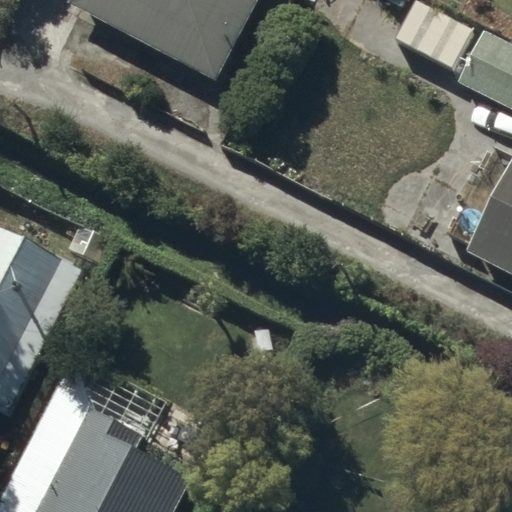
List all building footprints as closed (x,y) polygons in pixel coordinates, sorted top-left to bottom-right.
[(268,0),(83,0),(76,16),(221,91),(268,0)] [(476,39),(422,12),(402,52),(456,79),(476,39)] [(511,54),(490,43),(464,94),(511,118),(511,54)] [(511,193),(474,265),(511,285),(511,193)] [(77,259),(0,219),(0,403),(1,404),(77,259)] [(165,511),(195,451),(90,402),(37,511),(165,511)]
